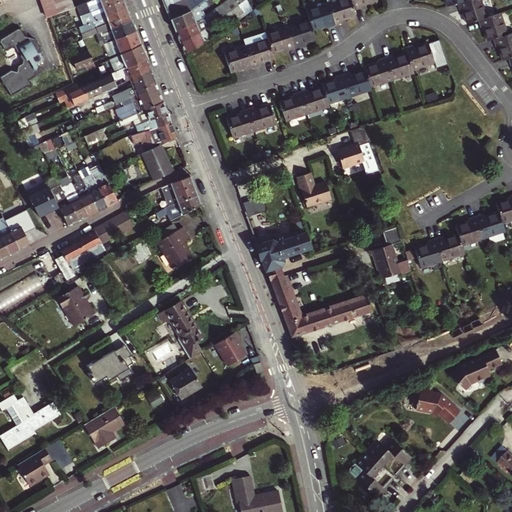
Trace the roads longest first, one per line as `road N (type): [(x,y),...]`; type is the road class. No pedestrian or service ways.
road 1 (residential): [(52,511),(185,440),(294,401)]
road 2 (residential): [(184,108),(308,68),(397,15)]
road 3 (residential): [(0,264),(205,164)]
road 4 (residential): [(238,251),(52,361)]
road 5 (residential): [(401,511),(511,386)]
road 6 (secondary): [(238,251),(294,401)]
road 7 (residential): [(397,15),(429,16),(454,31),(511,104)]
road 8 (unknown): [(213,186),(348,138)]
